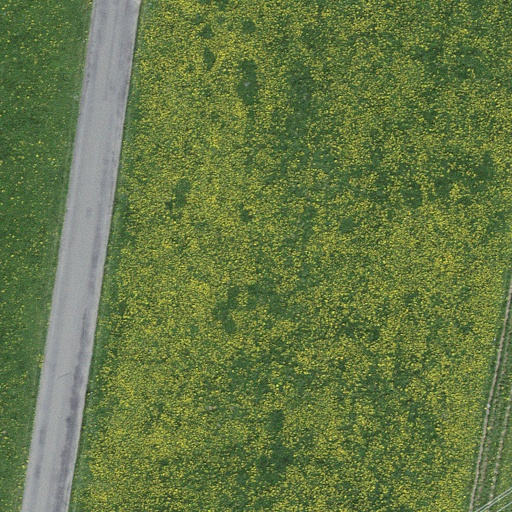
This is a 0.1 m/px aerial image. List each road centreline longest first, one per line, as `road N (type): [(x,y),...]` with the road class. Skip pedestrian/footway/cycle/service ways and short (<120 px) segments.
road 1 (tertiary): [(47,511),(128,0)]
road 2 (track): [(481,511),(511,350)]
